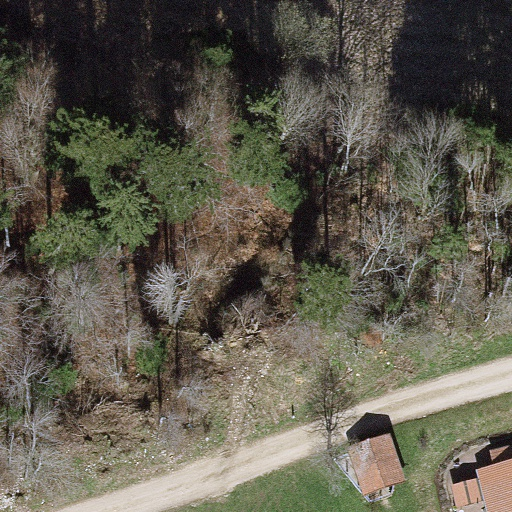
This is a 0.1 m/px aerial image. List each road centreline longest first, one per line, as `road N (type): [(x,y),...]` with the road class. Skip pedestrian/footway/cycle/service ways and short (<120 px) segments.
road 1 (track): [(379,411),(92,511)]
road 2 (residential): [(511,379),(379,411)]
